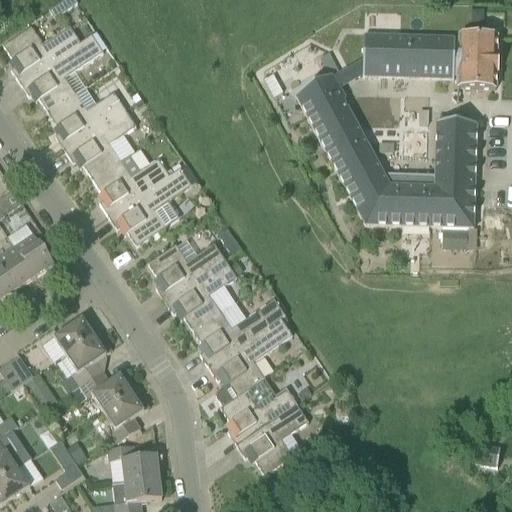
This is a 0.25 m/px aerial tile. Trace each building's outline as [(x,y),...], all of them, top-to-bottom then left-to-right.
[(72,0),(71,0),(50,14),(56,22),(78,8),(72,0)] [(3,50),(17,70),(11,74),(20,88),(80,48),(80,47),(69,30),(42,48),(31,32),(3,50)] [(483,38),(484,30),(471,30),(471,38),(483,38)] [(364,39),(363,65),(350,72),(356,83),(363,79),(363,81),(454,83),(454,80),(458,80),(458,91),(496,92),(497,77),(498,56),(497,56),(498,41),(459,40),(459,45),(455,45),(455,41),(364,39)] [(29,101),(35,97),(48,117),(76,99),(65,83),(103,57),(91,40),(80,47),(80,48),(20,88),(29,101)] [(329,57),(319,62),(330,81),(332,80),(339,76),(329,57)] [(339,92),(346,88),(340,78),(333,81),(332,80),(330,81),(295,100),(366,230),(402,231),(431,232),(467,232),(474,233),(475,194),(476,194),(476,193),(475,193),(476,183),(476,181),(477,128),(437,127),(436,180),(433,180),(433,179),(390,178),(383,178),(344,105),(346,104),(339,92)] [(48,117),(61,137),(55,141),(64,155),(125,115),(114,98),(87,116),(76,99),(48,117)] [(132,101),(136,107),(141,104),(137,98),(132,101)] [(135,108),(138,113),(144,109),(141,104),(136,107),(135,108)] [(125,115),(64,155),(73,168),(79,164),(93,185),(135,156),(124,139),(136,132),(125,115)] [(99,208),(108,221),(169,181),(158,165),(151,169),(140,153),(135,156),(93,185),(105,204),(99,208)] [(165,233),(165,232),(174,226),(163,209),(197,186),(186,169),(169,181),(108,221),(117,235),(123,231),(137,251),(165,233)] [(443,234),(443,247),(476,248),(477,233),(474,233),(467,232),(468,235),(443,234)] [(55,273),(33,239),(15,252),(35,283),(47,274),(49,277),(55,273)] [(241,252),(234,242),(225,248),(231,258),(241,252)] [(176,250),(148,268),(162,288),(156,292),(164,306),(225,266),(214,249),(197,260),(187,245),(177,252),(176,250)] [(35,283),(15,252),(0,261),(0,268),(19,297),(24,293),(23,291),(35,283)] [(225,266),(164,306),(173,319),(179,315),(193,335),(235,307),(224,290),(236,282),(225,266)] [(243,276),(237,267),(230,271),(236,281),(243,276)] [(13,301),(19,297),(0,268),(0,305),(11,298),(13,301)] [(285,322),(274,305),(246,323),(235,307),(193,335),(206,355),(200,359),(209,372),(285,322)] [(87,320),(53,342),(66,360),(99,338),(87,320)] [(218,386),(219,385),(224,391),(217,396),(215,401),(222,411),(257,388),(258,389),(265,384),(253,367),(292,341),(283,328),(288,325),(286,321),(285,322),(209,372),(218,386)] [(111,357),(99,338),(66,360),(77,377),(72,381),(80,392),(102,377),(96,367),(111,357)] [(19,361),(9,368),(23,388),(33,381),(19,361)] [(23,388),(9,368),(0,373),(0,377),(4,384),(11,394),(12,395),(23,388)] [(109,387),(102,377),(80,392),(87,403),(91,400),(103,417),(137,395),(124,376),(109,387)] [(4,384),(0,386),(0,399),(1,401),(11,394),(4,384)] [(236,450),(297,410),(286,393),(268,405),(258,389),(257,388),(222,411),(220,412),(233,433),(227,437),(236,450)] [(57,405),(48,391),(33,402),(42,415),(57,405)] [(338,398),(333,391),(325,396),(330,403),(338,398)] [(302,405),(311,399),(307,392),(297,398),(302,405)] [(117,448),(140,433),(133,423),(149,413),(137,395),(103,417),(114,434),(110,437),(117,448)] [(297,410),(236,450),(245,464),(251,460),(265,480),(292,462),(297,468),(306,462),(290,439),(308,427),(297,410)] [(0,444),(3,442),(18,432),(11,421),(0,428),(0,444)] [(62,440),(69,436),(65,430),(58,434),(62,440)] [(20,446),(9,452),(3,442),(0,444),(0,485),(28,467),(28,466),(31,463),(20,446)] [(49,452),(66,477),(77,470),(60,445),(49,452)] [(87,462),(77,447),(68,453),(78,468),(87,462)] [(159,482),(156,460),(135,462),(134,450),(109,453),(110,465),(122,464),(125,486),(159,482)] [(500,454),(478,450),(475,469),(497,472),(500,454)] [(0,511),(30,492),(29,491),(40,484),(28,467),(0,485),(0,511)] [(55,484),(62,494),(83,480),(77,470),(66,477),(55,484)] [(127,507),(115,509),(115,511),(140,511),(140,507),(162,504),(159,482),(125,486),(127,507)] [(62,500),(49,508),(51,511),(67,511),(69,511),(62,500)]
